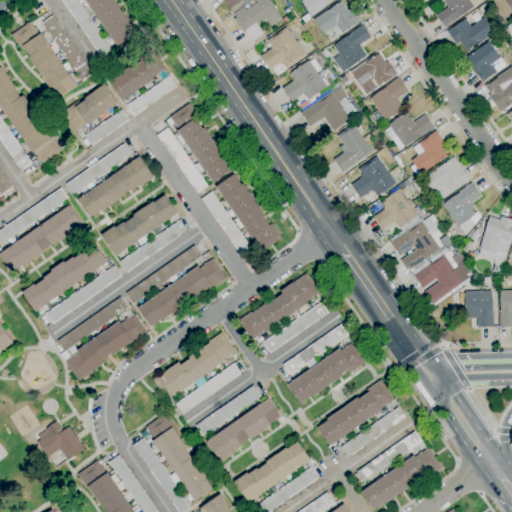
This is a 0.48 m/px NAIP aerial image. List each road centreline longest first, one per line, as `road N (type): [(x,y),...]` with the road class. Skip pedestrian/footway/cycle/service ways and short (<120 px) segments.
road 1 (secondary): [(170,0),(330,232)]
road 2 (residential): [(386,0),(511,179)]
road 3 (secondary): [(330,232),(428,371)]
